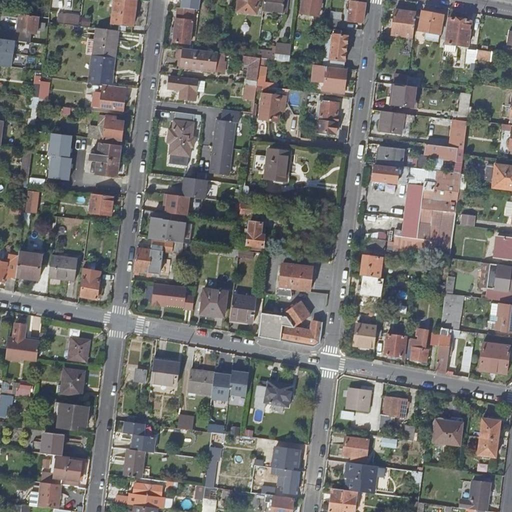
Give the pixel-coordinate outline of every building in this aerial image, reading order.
[(134,0),(113,0),(111,21),(132,24),(134,0)] [(257,0),(238,0),(237,9),(256,11),(257,0)] [(264,0),(263,9),(284,12),(285,0),(264,0)] [(321,0),(304,0),(302,12),(319,15),(321,0)] [(364,20),(366,2),(353,0),(351,0),(349,18),(364,20)] [(195,7),(179,5),(175,40),(191,42),(195,7)] [(413,36),(416,12),(395,9),(392,33),(413,36)] [(418,29),(439,33),(443,13),(422,9),(418,29)] [(79,24),(81,15),(60,11),(59,20),(79,24)] [(37,15),(19,13),(17,28),(35,31),(37,15)] [(329,23),(342,25),(343,18),(330,17),(329,23)] [(471,20),(450,18),(447,43),(468,45),(471,20)] [(85,53),(92,54),(112,56),(114,40),(117,41),(118,29),(95,26),(94,39),(87,38),(85,53)] [(14,39),(30,41),(30,34),(5,31),(5,38),(14,39)] [(324,64),(345,67),(349,35),(333,32),(333,34),(328,33),(324,64)] [(12,53),(14,39),(5,38),(0,37),(0,64),(10,66),(12,53)] [(258,47),(257,55),(261,56),(276,58),(276,52),(291,54),(292,45),(277,43),(276,50),(258,47)] [(185,48),(182,67),(226,73),(227,60),(224,59),(224,54),(185,48)] [(478,48),(476,57),(492,59),(493,50),(478,48)] [(88,81),(103,83),(111,84),(112,75),(111,75),(112,68),(113,68),(114,57),(112,56),(92,54),(88,81)] [(251,83),(257,84),(261,56),(257,55),(248,54),(247,62),(253,63),(251,83)] [(348,68),(327,66),(324,86),(345,88),(348,68)] [(396,83),(407,84),(408,75),(397,74),(396,83)] [(196,90),(204,91),(205,80),(170,75),(169,86),(181,88),(180,96),(195,98),(196,90)] [(51,78),(35,77),(33,98),(50,99),(51,78)] [(255,98),(257,84),(251,83),(247,82),(245,94),(248,94),(248,97),(255,98)] [(126,86),(115,85),(111,84),(103,83),(100,107),(122,110),(126,86)] [(412,85),(407,84),(396,83),(393,83),(391,103),(413,106),(416,85),(412,85)] [(287,102),(287,93),(263,91),(260,119),(280,121),(282,102),(287,102)] [(472,93),(462,91),(460,111),(469,112),(472,93)] [(323,99),(320,118),(326,118),(325,125),(336,126),(337,120),(338,120),(339,115),(338,115),(339,101),(323,99)] [(217,118),(210,171),(230,174),(237,120),(240,121),(241,109),(223,107),(222,119),(217,118)] [(404,112),(382,109),(379,128),(401,131),(404,112)] [(459,119),(468,121),(468,118),(469,112),(460,111),(459,119)] [(102,136),(120,139),(122,120),(114,119),(115,116),(105,115),(102,136)] [(171,142),(170,150),(169,156),(168,160),(186,162),(189,143),(192,143),(193,134),(190,134),(192,120),(174,118),(172,131),(168,134),(167,138),(171,142)] [(326,118),(320,118),(319,131),(337,133),(338,120),(337,120),(336,126),(325,125),(326,118)] [(450,146),(458,147),(464,148),(468,121),(459,119),(453,119),(450,146)] [(86,142),(56,141),(55,157),(62,158),(61,183),(85,184),(86,142)] [(98,160),(115,162),(116,159),(117,146),(99,143),(98,160)] [(450,146),(426,143),(425,152),(457,157),(458,147),(450,146)] [(264,178),(283,181),(285,163),(289,163),(290,150),(268,148),(264,178)] [(395,166),(401,166),(404,152),(378,148),(376,163),(395,166)] [(28,177),(32,151),(32,150),(26,149),(22,177),(28,177)] [(248,149),(246,166),(255,167),(256,157),(254,156),(254,149),(248,149)] [(340,156),(322,154),(319,173),(337,176),(340,156)] [(115,162),(98,160),(96,173),(114,175),(115,162)] [(493,185),(511,187),(511,165),(496,163),(493,185)] [(450,257),(461,174),(401,166),(395,166),(395,168),(374,165),(373,180),(397,183),(423,187),(423,189),(418,229),(410,228),(409,235),(402,234),(402,229),(396,228),(393,248),(423,252),(423,251),(425,251),(425,253),(435,254),(437,239),(440,239),(438,256),(450,257)] [(205,197),(207,179),(184,176),(182,194),(189,195),(205,197)] [(418,229),(423,189),(409,187),(405,218),(404,218),(402,229),(402,234),(409,235),(410,228),(418,229)] [(111,194),(92,192),(90,211),(109,213),(111,194)] [(189,195),(182,194),(164,192),(163,200),(166,200),(165,211),(187,214),(189,195)] [(38,196),(28,194),(26,208),(36,210),(38,196)] [(25,214),(26,202),(13,200),(11,212),(25,214)] [(462,213),(460,223),(474,225),(475,215),(462,213)] [(149,237),(152,237),(183,241),(186,221),(162,218),(162,217),(151,216),(149,237)] [(262,222),(250,221),(248,243),(263,245),(265,235),(260,234),(262,222)] [(364,246),(384,249),(385,239),(365,236),(364,246)] [(499,256),(511,257),(511,237),(502,236),(499,256)] [(137,247),(134,271),(159,274),(162,251),(171,251),(182,253),(183,250),(192,251),(193,245),(183,244),(184,241),(183,241),(152,237),(150,249),(137,247)] [(239,255),(240,249),(235,248),(224,247),(223,253),(239,255)] [(18,256),(16,275),(39,278),(43,250),(34,248),(34,253),(19,251),(18,256)] [(52,253),(49,276),(74,279),(77,257),(52,253)] [(361,274),(381,276),(383,257),(364,254),(361,274)] [(7,255),(6,262),(0,261),(0,279),(4,280),(4,276),(6,276),(4,288),(14,289),(16,275),(18,256),(7,255)] [(82,265),(78,294),(97,297),(102,269),(89,267),(91,258),(84,257),(82,265)] [(485,297),(511,299),(511,265),(502,265),(502,263),(482,260),(479,279),(487,280),(485,297)] [(277,294),(290,296),(289,288),(301,290),(309,291),(312,268),(282,264),(277,294)] [(445,292),(452,293),(454,276),(447,275),(445,292)] [(187,286),(154,282),(151,303),(161,304),(161,302),(185,306),(184,308),(193,309),(195,295),(186,294),(187,286)] [(214,316),(225,317),(228,290),(205,287),(204,298),(200,298),(200,302),(203,302),(202,311),(202,315),(214,317),(214,316)] [(326,306),(328,293),(309,291),(301,290),(300,300),(292,305),(283,311),(279,311),(278,314),(262,311),(259,334),(314,345),(319,342),(322,320),(311,319),(310,329),(293,326),(310,314),(302,302),(326,306)] [(441,327),(445,327),(452,328),(459,329),(463,294),(452,293),(445,292),(441,327)] [(234,293),(230,319),(254,322),(257,297),(234,293)] [(290,296),(277,294),(276,304),(292,305),(290,296)] [(511,330),(511,320),(511,303),(499,302),(496,328),(511,330)] [(37,358),(40,339),(24,337),(26,324),(15,322),(13,336),(8,335),(5,357),(22,359),(22,356),(37,358)] [(375,346),(377,325),(358,323),(355,343),(375,346)] [(428,348),(425,348),(426,342),(428,329),(417,327),(416,334),(418,334),(418,339),(413,338),(411,337),(409,346),(412,346),(410,357),(426,359),(428,348)] [(445,327),(441,327),(440,329),(438,344),(437,354),(447,354),(450,335),(450,334),(444,333),(445,327)] [(438,344),(440,329),(432,328),(430,343),(438,344)] [(407,336),(388,333),(385,352),(404,356),(407,336)] [(89,339),(71,337),(68,356),(86,359),(89,339)] [(505,371),(509,344),(483,341),(479,368),(505,371)] [(469,367),(472,346),(463,345),(461,366),(469,367)] [(154,355),(151,379),(176,382),(178,359),(154,355)] [(435,370),(445,372),(446,361),(436,360),(435,370)] [(85,369),(64,366),(60,391),(81,394),(85,369)] [(144,368),(137,367),(135,379),(142,380),(144,368)] [(211,394),(214,373),(190,370),(187,391),(211,394)] [(231,374),(229,393),(246,395),(249,372),(232,370),(232,371),(231,374)] [(214,373),(211,394),(211,397),(228,400),(229,393),(231,374),(222,373),(214,372),(214,373)] [(265,401),(289,405),(293,384),(269,379),(265,401)] [(18,385),(18,387),(18,393),(30,394),(30,386),(18,385)] [(350,385),(347,406),(369,410),(371,389),(350,385)] [(406,399),(390,397),(387,415),(404,418),(406,399)] [(88,405),(69,403),(66,424),(85,426),(88,405)] [(179,412),(177,425),(194,428),(196,414),(179,412)] [(435,418),(433,440),(458,444),(462,417),(452,415),(451,421),(435,418)] [(500,420),(482,417),(477,452),(495,455),(500,420)] [(130,447),(143,449),(152,450),(154,435),(143,434),(144,422),(125,420),(124,431),(132,432),(130,447)] [(377,434),(379,420),(371,420),(369,433),(377,434)] [(403,437),(412,438),(413,426),(405,425),(403,437)] [(42,452),(57,453),(60,454),(62,432),(44,430),(42,452)] [(343,453),(353,454),(366,456),(368,438),(345,435),(343,453)] [(208,458),(214,459),(218,459),(219,454),(218,454),(219,447),(209,446),(208,458)] [(271,466),(273,466),(292,469),(292,465),(298,466),(300,449),(280,446),(280,452),(273,451),(271,466)] [(123,474),(140,476),(143,449),(130,447),(127,447),(123,474)] [(81,461),(68,459),(68,455),(60,454),(57,453),(54,472),(41,470),(40,480),(47,481),(61,483),(62,478),(78,480),(80,468),(84,469),(86,457),(81,456),(81,461)] [(204,485),(211,486),(214,459),(208,458),(204,485)] [(346,488),(353,489),(373,491),(377,464),(347,460),(345,476),(347,476),(346,488)] [(268,472),(273,473),(280,474),(287,474),(286,484),(285,492),(295,493),(298,470),(292,469),(273,466),(271,466),(269,466),(268,472)] [(61,483),(47,481),(40,480),(37,505),(53,507),(58,508),(61,483)] [(459,506),(466,507),(485,510),(489,482),(471,480),(469,499),(459,498),(459,506)] [(135,481),(134,491),(131,491),(130,494),(115,492),(114,500),(133,503),(157,506),(164,507),(165,496),(162,495),(163,485),(135,481)] [(346,488),(332,486),(330,509),(340,510),(340,508),(350,510),(353,489),(346,488)] [(271,511),(291,511),(293,498),(273,495),(272,501),(269,501),(269,504),(272,505),(271,511)] [(201,511),(203,511),(213,511),(216,499),(203,497),(201,511)] [(22,503),(20,511),(29,511),(30,504),(22,503)] [(155,511),(157,506),(133,503),(131,511),(155,511)]
